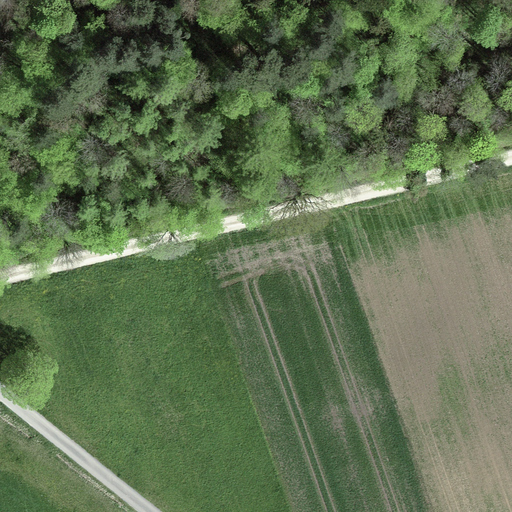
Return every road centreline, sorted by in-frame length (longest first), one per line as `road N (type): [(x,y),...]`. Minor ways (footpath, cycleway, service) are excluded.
road 1 (track): [(0,277),(511,158)]
road 2 (track): [(144,511),(0,393)]
